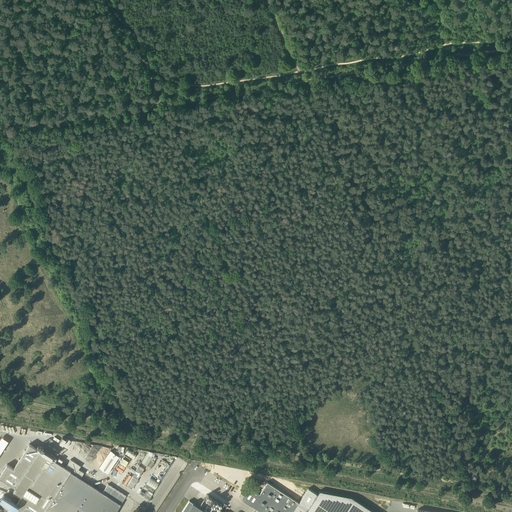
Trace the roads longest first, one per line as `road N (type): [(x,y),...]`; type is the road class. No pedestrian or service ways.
road 1 (track): [(107,0),(132,32),(304,455)]
road 2 (track): [(480,488),(306,85)]
road 3 (track): [(127,418),(511,493)]
road 4 (track): [(127,418),(6,137)]
road 5 (track): [(306,85),(6,137)]
road 6 (track): [(458,59),(306,85)]
road 7 (track): [(0,395),(127,418)]
